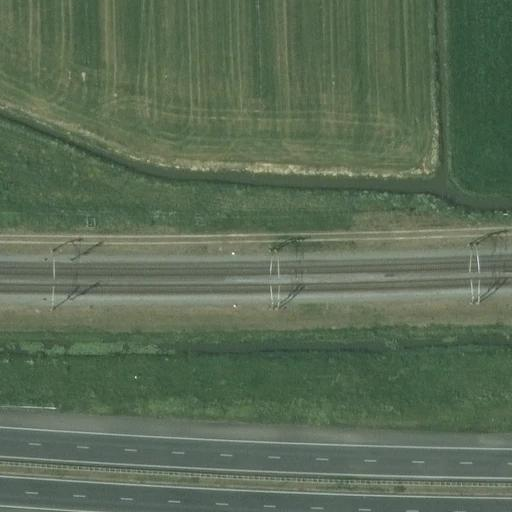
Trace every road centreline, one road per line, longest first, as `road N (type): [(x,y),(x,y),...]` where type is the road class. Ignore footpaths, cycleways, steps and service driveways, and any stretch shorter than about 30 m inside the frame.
road 1 (motorway): [(511,463),(0,444)]
road 2 (motorway): [(0,493),(392,511)]
